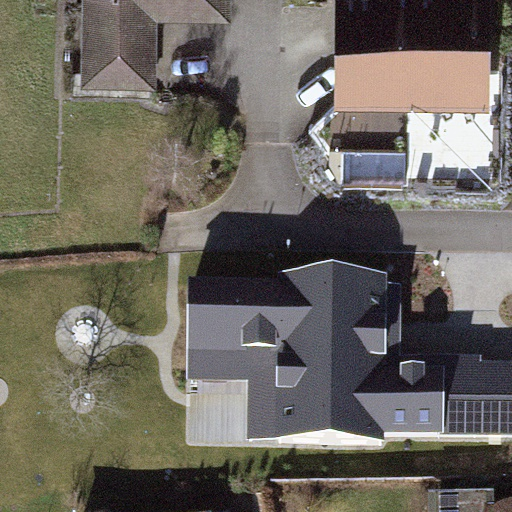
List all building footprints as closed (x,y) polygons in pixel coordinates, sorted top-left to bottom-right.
[(85,0),(84,77),(159,78),(161,8),(230,10),(229,0),(85,0)] [(497,98),(496,0),(343,0),(344,99),(497,98)] [(411,120),(348,122),(349,146),(412,144),(411,120)] [(473,325),(365,326),(366,454),(474,453),(473,325)] [(490,511),(491,509),(490,492),(431,494),(430,511),(490,511)]
